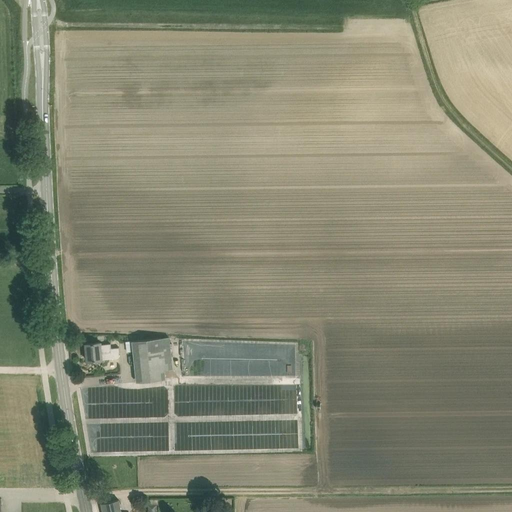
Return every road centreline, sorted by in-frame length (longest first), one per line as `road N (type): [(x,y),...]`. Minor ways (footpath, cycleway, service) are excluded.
road 1 (secondary): [(85,511),(48,265),(42,66)]
road 2 (track): [(511,488),(155,492),(83,503)]
road 3 (track): [(511,162),(448,107),(410,0)]
